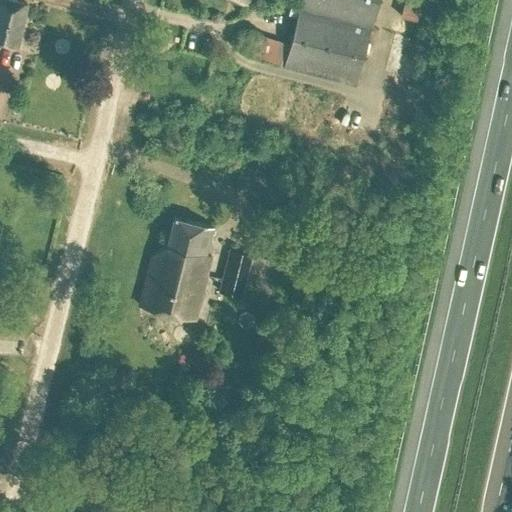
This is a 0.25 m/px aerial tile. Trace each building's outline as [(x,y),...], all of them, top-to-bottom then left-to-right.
[(0,0),(0,41),(17,46),(28,1),(24,0),(0,0)] [(300,0),(288,41),(282,64),(355,86),(377,0),(300,0)] [(412,0),(410,13),(430,17),(433,0),(412,0)] [(274,68),(205,53),(202,66),(204,66),(203,74),(201,74),(198,86),(266,102),(269,89),(271,90),(273,81),(271,81),(274,68)] [(194,319),(210,254),(206,253),(213,225),(174,215),(166,244),(152,255),(140,304),(194,319)] [(242,297),(254,251),(230,245),(218,291),(242,297)] [(133,478),(134,467),(100,462),(99,472),(133,478)] [(221,511),(240,511),(242,504),(213,500),(211,510),(221,511)]
